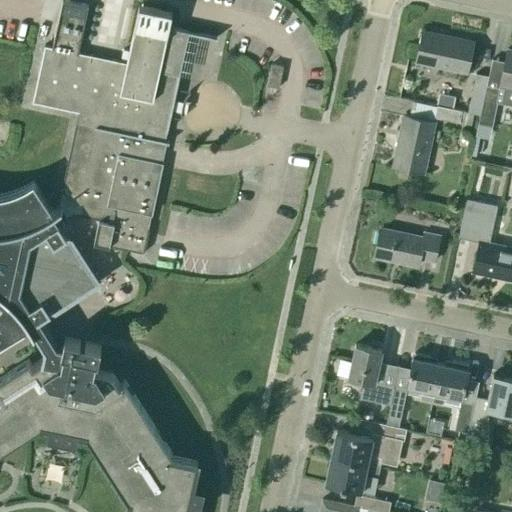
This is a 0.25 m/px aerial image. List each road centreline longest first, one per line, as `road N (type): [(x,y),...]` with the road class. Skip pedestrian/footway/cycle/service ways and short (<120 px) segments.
road 1 (residential): [(317,289),(383,0)]
road 2 (residential): [(269,511),(317,289)]
road 3 (unclassified): [(511,334),(317,289)]
